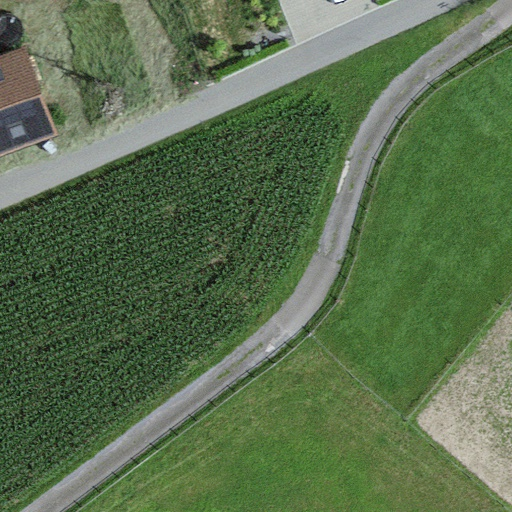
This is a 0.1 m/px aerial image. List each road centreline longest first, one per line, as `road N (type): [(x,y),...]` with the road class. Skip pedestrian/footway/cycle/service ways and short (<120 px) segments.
road 1 (track): [(36,511),(311,305),(356,181),(408,95),(511,5)]
road 2 (residential): [(0,190),(439,0)]
